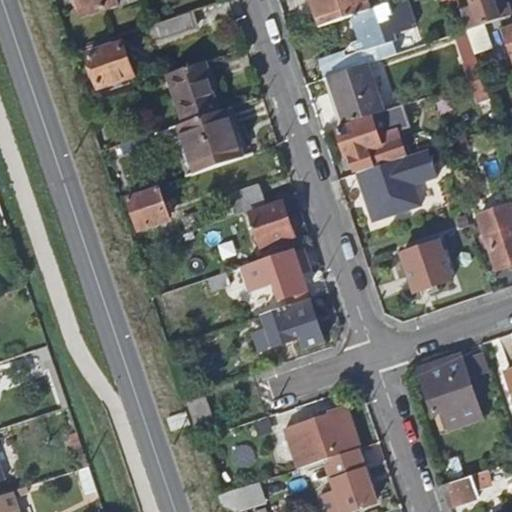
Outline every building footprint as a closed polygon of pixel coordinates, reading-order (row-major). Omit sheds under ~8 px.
[(78,0),(84,17),(120,5),(118,0),(78,0)] [(314,0),(323,27),(358,15),(372,10),(368,0),(314,0)] [(358,15),(368,44),(361,46),(367,64),(368,64),(395,54),(389,36),(414,27),(404,0),(402,0),(372,10),(358,15)] [(461,12),(467,30),(500,19),(493,0),(470,0),(473,8),(461,12)] [(192,11),(148,27),(153,42),(197,27),(192,11)] [(123,43),(88,55),(100,89),(135,76),(123,43)] [(343,55),(319,64),(324,79),(330,76),(348,70),(343,55)] [(169,74),(185,123),(221,110),(204,61),(169,74)] [(330,76),(347,124),(372,115),(384,111),(368,64),(367,64),(348,70),(330,76)] [(338,130),(347,158),(357,155),(368,151),(374,169),(399,160),(393,142),(382,147),(375,125),(387,124),(409,116),(406,104),(384,111),(372,115),(373,118),(338,130)] [(180,125),(197,174),(244,158),(227,108),(221,110),(185,123),(180,125)] [(429,150),(399,160),(374,169),(363,172),(367,186),(363,188),(374,221),(422,205),(415,184),(438,176),(429,150)] [(368,151),(357,155),(363,172),(374,169),(368,151)] [(231,195),(238,215),(269,204),(263,185),(231,195)] [(129,199),(139,230),(170,219),(159,188),(129,199)] [(253,211),(264,245),(296,235),(285,200),(253,211)] [(486,234),(498,269),(511,264),(511,206),(511,204),(480,214),(487,234),(486,234)] [(415,292),(453,279),(440,241),(402,254),(415,292)] [(270,283),(271,283),(273,288),(279,286),(283,298),(287,296),(289,295),(307,289),(308,289),(303,273),(308,270),(312,269),(311,266),(306,250),(296,253),(275,261),(273,257),(247,266),(254,288),(270,283)] [(311,299),(307,289),(289,295),(292,305),(311,299)] [(263,315),(268,329),(255,334),(261,351),(301,337),(305,347),(325,341),(312,302),(292,308),(291,305),(290,306),(263,315)] [(486,356),(465,364),(470,378),(491,370),(486,356)] [(465,364),(463,357),(454,360),(420,371),(436,417),(446,414),(451,429),(484,418),(470,378),(465,364)] [(188,404),(195,424),(213,418),(206,398),(188,404)] [(286,429),(300,470),(328,460),(359,450),(363,449),(348,405),(329,411),(330,414),(286,429)] [(187,413),(169,419),(173,432),(191,426),(187,413)] [(354,511),(377,504),(359,450),(328,460),(344,511),(354,511)] [(443,487),(450,507),(482,497),(475,476),(443,487)] [(265,501),(259,483),(219,497),(222,505),(233,511),(265,501)] [(21,511),(15,492),(0,496),(0,511),(21,511)]
